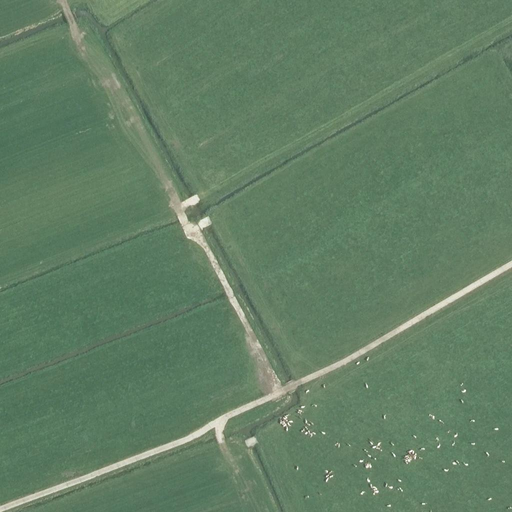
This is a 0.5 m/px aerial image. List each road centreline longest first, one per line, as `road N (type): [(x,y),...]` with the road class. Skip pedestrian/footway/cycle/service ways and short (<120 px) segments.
road 1 (track): [(0,509),(187,440),(276,394),(192,231),(223,218)]
road 2 (track): [(276,394),(511,266)]
road 3 (track): [(69,10),(187,229)]
road 4 (track): [(339,459),(511,471)]
road 5 (track): [(339,459),(259,442),(224,452),(220,420)]
